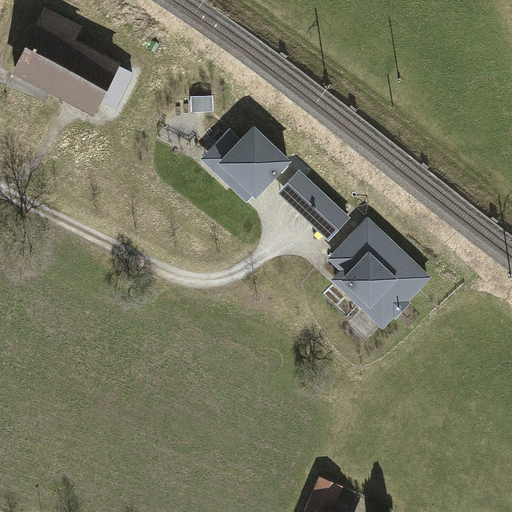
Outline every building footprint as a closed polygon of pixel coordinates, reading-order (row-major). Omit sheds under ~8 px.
[(10,70),(92,113),(120,60),(76,37),(83,24),(45,4),(25,41),(10,70)] [(191,98),(192,111),(213,109),(212,96),(191,98)] [(290,158),(254,123),(241,137),(230,127),(201,157),(248,202),(290,158)] [(299,170),(278,193),(330,241),(352,218),(299,170)] [(432,276),(366,215),(327,258),(340,270),(332,279),(384,327),(432,276)] [(344,484),(320,474),(308,501),(319,505),(315,511),(348,511),(350,507),(337,501),(344,484)]
